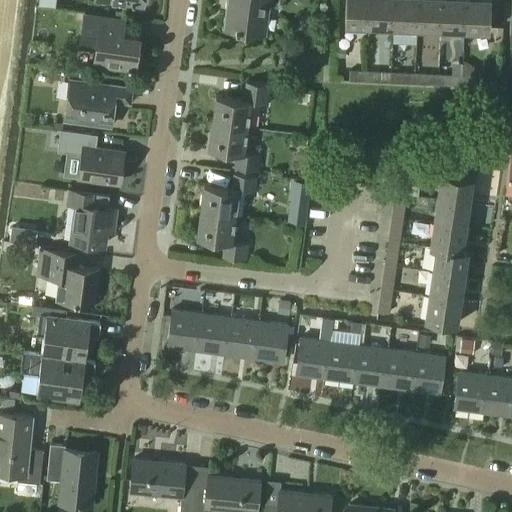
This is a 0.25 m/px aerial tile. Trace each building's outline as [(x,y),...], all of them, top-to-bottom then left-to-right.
[(274,4),(274,0),(229,0),(225,27),(261,32),(265,2),(274,4)] [(346,0),(345,24),(370,25),(371,0),(346,0)] [(371,0),(370,25),(394,26),(395,0),(371,0)] [(395,0),(394,26),(418,27),(419,0),(395,0)] [(419,0),(418,27),(441,29),(442,0),(419,0)] [(442,0),(441,29),(465,30),(466,0),(442,0)] [(491,0),(466,0),(465,30),(490,31),(491,0)] [(138,51),(140,37),(124,35),(126,20),(87,14),(82,47),(98,49),(96,63),(135,68),(140,67),(142,54),(138,51)] [(349,80),(367,81),(368,70),(350,70),(349,80)] [(392,71),(368,70),(367,81),(391,82),(392,71)] [(391,82),(415,83),(416,73),(392,71),(391,82)] [(415,83),(439,84),(439,74),(416,73),(415,83)] [(439,84),(463,85),(463,75),(439,74),(439,84)] [(482,76),(463,75),(463,85),(482,86),(482,76)] [(216,94),(213,121),(247,126),(251,101),(267,103),(270,83),(246,80),(244,97),(216,94)] [(111,125),(114,100),(131,102),(132,88),(100,83),(99,84),(70,81),(65,119),(111,125)] [(244,152),(247,126),(213,121),(209,147),(237,151),(235,166),(258,169),(260,154),(244,152)] [(61,129),(59,149),(82,152),(79,177),(119,182),(123,151),(95,148),(95,147),(96,134),(61,129)] [(408,193),(407,194),(420,196),(422,186),(409,184),(411,170),(399,168),(396,192),(408,193)] [(204,183),(200,210),(235,215),(239,189),(255,191),(258,175),(234,171),(232,187),(204,183)] [(441,173),(437,198),(469,203),(472,178),(441,173)] [(114,223),(116,209),(107,208),(109,195),(70,190),(68,203),(75,204),(71,240),(105,244),(108,222),(114,223)] [(392,215),(404,217),(407,194),(408,193),(396,192),(392,215)] [(465,226),(469,203),(437,198),(434,221),(465,226)] [(232,241),(235,215),(200,210),(196,237),(224,241),(222,255),(246,259),(248,243),(232,241)] [(389,239),(401,241),(404,217),(392,215),(389,239)] [(462,249),(465,226),(434,221),(430,245),(437,246),(468,251),(468,250),(462,249)] [(401,241),(389,239),(386,259),(398,261),(401,241)] [(465,274),(468,251),(437,246),(433,270),(465,274)] [(94,302),(99,269),(73,266),(75,253),(40,248),(37,269),(49,271),(48,277),(60,278),(57,297),(94,302)] [(386,259),(382,286),(394,288),(398,261),(386,259)] [(461,298),(465,274),(433,270),(429,293),(461,298)] [(390,313),(394,288),(382,286),(378,311),(390,313)] [(457,322),(461,298),(429,293),(426,317),(457,322)] [(169,345),(198,349),(203,312),(173,308),(169,345)] [(198,349),(227,353),(231,316),(203,312),(198,349)] [(45,334),(42,354),(83,360),(87,333),(98,335),(100,322),(40,313),(37,333),(45,334)] [(227,353),(255,356),(260,320),(231,316),(227,353)] [(289,324),(260,320),(255,356),(285,360),(289,324)] [(297,372),(326,376),(331,340),(301,336),(297,372)] [(326,376),(355,380),(360,343),(331,340),(326,376)] [(355,380),(384,384),(389,347),(360,343),(355,380)] [(384,384),(412,388),(417,351),(389,347),(384,384)] [(94,361),(83,360),(42,354),(23,351),(20,371),(39,374),(36,393),(78,399),(82,372),(93,374),(94,361)] [(447,355),(417,351),(412,388),(442,392),(447,355)] [(455,407),(485,411),(489,376),(460,372),(455,407)] [(485,411),(511,414),(511,378),(489,376),(485,411)] [(0,472),(18,474),(17,481),(40,483),(44,449),(29,447),(32,416),(0,412),(0,472)] [(97,453),(66,450),(66,445),(51,444),(47,480),(61,481),(59,503),(91,507),(97,453)] [(133,458),(131,490),(181,495),(179,511),(192,511),(196,486),(184,484),(186,463),(133,458)] [(196,486),(192,511),(204,511),(205,507),(205,506),(220,508),(219,511),(255,511),(256,511),(257,511),(260,482),(260,480),(210,475),(209,487),(196,486)] [(330,511),(332,496),(280,490),(278,506),(265,504),(264,511),(330,511)]
